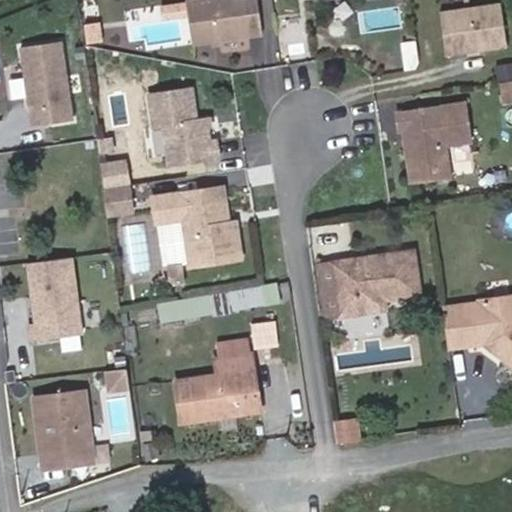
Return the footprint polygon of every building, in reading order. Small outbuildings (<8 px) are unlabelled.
[(176,0),(162,3),(165,20),(187,15),(184,0),(176,0)] [(191,0),(196,32),(257,24),(253,0),(191,0)] [(434,47),(496,39),(490,0),(468,0),(429,5),(434,47)] [(88,11),(91,30),(103,29),(100,9),(88,11)] [(68,32),(27,36),(37,115),(77,111),(68,32)] [(187,76),(144,82),(148,115),(158,114),(164,152),(214,145),(212,129),(204,130),(201,107),(192,108),(187,76)] [(511,77),(502,78),(504,100),(511,99),(511,77)] [(461,134),(456,95),(386,104),(389,124),(399,122),(399,128),(395,133),(401,174),(439,169),(435,137),(461,134)] [(116,158),(128,156),(128,147),(115,149),(116,158)] [(107,175),(130,172),(128,156),(116,158),(115,149),(104,150),(107,175)] [(134,196),(130,172),(107,175),(109,200),(134,196)] [(184,252),(234,246),(229,209),(222,210),(214,211),(213,200),(220,199),(217,175),(148,185),(151,208),(177,205),(184,252)] [(222,210),(220,199),(213,200),(214,211),(222,210)] [(131,266),(148,268),(151,236),(134,235),(131,266)] [(399,238),(317,246),(324,299),(362,295),(360,285),(369,283),(405,280),(399,238)] [(71,246),(28,251),(32,285),(36,288),(37,293),(33,298),(35,311),(29,312),(31,329),(80,323),(71,246)] [(317,246),(299,248),(307,300),(324,299),(317,246)] [(185,264),(184,252),(171,254),(173,266),(185,264)] [(263,276),(148,293),(151,307),(265,289),(263,276)] [(434,338),(468,332),(475,332),(482,337),(481,342),(509,364),(511,360),(511,317),(505,313),(501,286),(462,292),(462,294),(428,300),(434,338)] [(254,318),(253,341),(278,341),(278,319),(254,318)] [(176,406),(253,397),(244,327),(215,330),(216,346),(209,346),(211,362),(172,367),(176,406)] [(475,332),(468,332),(481,342),(482,337),(475,332)] [(107,358),(110,378),(130,376),(127,356),(107,358)] [(82,378),(30,384),(38,457),(90,452),(82,378)] [(347,422),(344,401),(323,404),(326,425),(347,422)]
